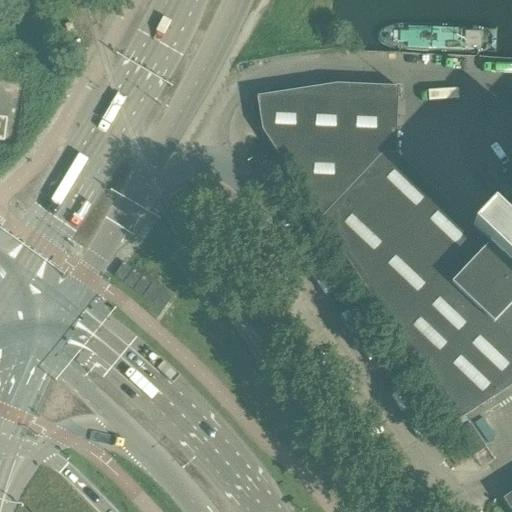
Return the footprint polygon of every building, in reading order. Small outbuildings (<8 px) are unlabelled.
[(73,30),(71,24),(65,26),(67,32),(73,30)] [(511,221),(490,245),(395,155),(398,88),(336,85),(255,98),(256,99),(261,132),(292,179),(320,220),(453,425),(511,385),(511,221)] [(113,277),(144,300),(161,312),(171,299),(122,264),(113,277)] [(457,434),(472,456),(473,458),(485,450),(469,426),(457,434)] [(511,511),(511,493),(502,500),(510,511),(511,511)]
